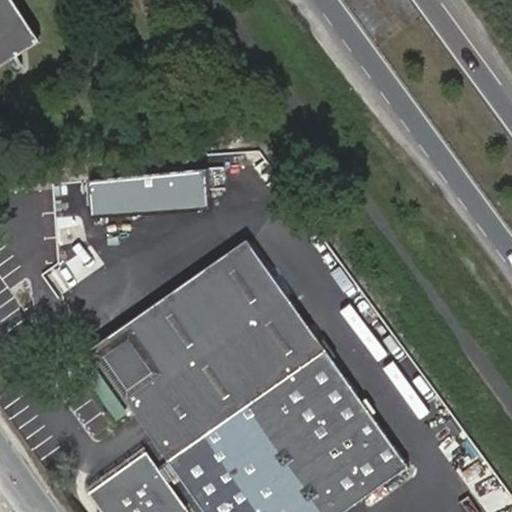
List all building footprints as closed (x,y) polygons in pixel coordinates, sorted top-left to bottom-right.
[(0,0),(0,69),(38,46),(9,0),(0,0)] [(249,179),(265,179),(265,162),(217,161),(217,196),(248,196),(249,179)] [(178,461),(195,486),(214,511),(352,511),(417,466),(254,248),(100,354),(178,461)] [(191,511),(180,495),(163,471),(154,457),(100,492),(112,511),(191,511)] [(180,495),(195,486),(178,461),(163,471),(180,495)]
